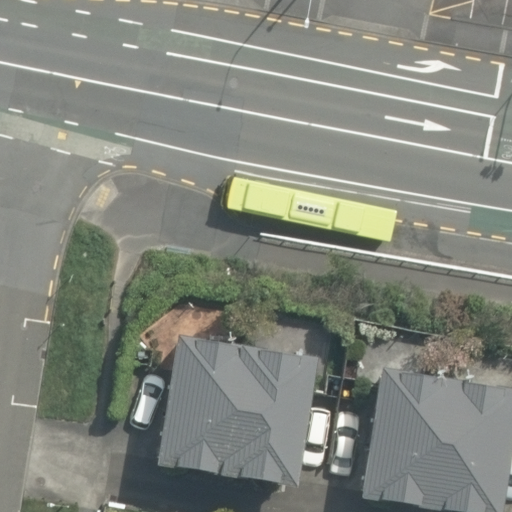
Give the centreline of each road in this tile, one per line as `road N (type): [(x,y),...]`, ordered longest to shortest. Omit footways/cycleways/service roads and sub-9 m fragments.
road 1 (tertiary): [(42,73),(511,164)]
road 2 (residential): [(19,199),(42,73)]
road 3 (residential): [(0,318),(19,199)]
